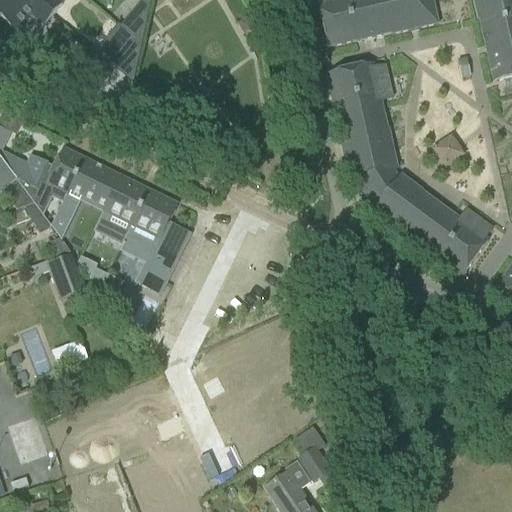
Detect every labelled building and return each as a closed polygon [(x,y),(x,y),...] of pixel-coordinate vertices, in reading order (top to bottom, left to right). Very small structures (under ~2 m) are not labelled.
[(0,0),(0,22),(16,35),(30,19),(42,29),(43,30),(52,19),(29,0),(0,0)] [(29,0),(52,19),(62,7),(60,6),(52,0),(29,0)] [(145,0),(144,0),(120,29),(141,47),(150,6),(145,0)] [(437,27),(431,0),(342,0),(317,6),(327,50),(391,36),(391,37),(437,27)] [(511,0),(472,0),(477,21),(479,21),(494,85),(511,80),(511,0)] [(249,20),(237,27),(243,38),(256,30),(249,20)] [(117,27),(102,45),(136,73),(141,47),(120,29),(117,27)] [(465,61),(456,63),(460,81),(469,79),(465,61)] [(397,173),(387,131),(386,131),(371,67),(327,77),(341,142),(340,142),(349,183),(353,182),(374,214),(371,218),(393,234),(394,233),(460,281),(487,245),(421,196),(422,195),(400,178),(398,181),(393,174),(397,173)] [(81,75),(73,84),(92,100),(99,91),(81,75)] [(0,155),(10,136),(0,131),(0,155)] [(432,153),(448,170),(467,153),(452,135),(432,153)] [(68,194),(84,162),(62,152),(53,171),(30,159),(26,168),(0,155),(0,163),(14,183),(15,183),(41,217),(50,197),(64,204),(69,194),(68,194)] [(106,208),(120,180),(84,162),(68,194),(69,194),(98,209),(100,205),(106,208)] [(0,193),(14,183),(0,163),(0,193)] [(125,243),(149,194),(120,180),(106,208),(93,234),(103,239),(106,234),(125,243)] [(156,251),(169,226),(177,208),(149,194),(125,243),(139,250),(138,253),(152,260),(150,264),(171,274),(178,262),(156,251)] [(64,237),(70,226),(56,219),(50,230),(64,237)] [(178,262),(190,236),(169,226),(156,251),(178,262)] [(68,259),(43,269),(57,305),(84,294),(77,275),(75,275),(74,275),(70,265),(68,259)] [(81,272),(89,283),(96,268),(86,263),(81,272)] [(165,287),(171,274),(150,264),(144,276),(165,287)] [(511,269),(497,289),(511,300),(511,269)] [(112,307),(123,286),(107,278),(101,291),(112,307)] [(82,340),(51,352),(59,372),(89,360),(82,340)] [(120,430),(102,438),(114,462),(160,441),(152,424),(164,418),(153,392),(111,411),(120,430)] [(304,458),(298,463),(313,486),(330,475),(316,454),(324,449),(313,433),(295,445),(304,458)] [(207,483),(194,454),(170,465),(165,452),(128,469),(134,482),(123,487),(131,507),(155,496),(161,511),(168,511),(183,505),(179,496),(207,483)] [(264,492),(274,506),(278,511),(312,511),(300,493),(308,487),(295,467),(284,475),(285,477),(264,492)]
